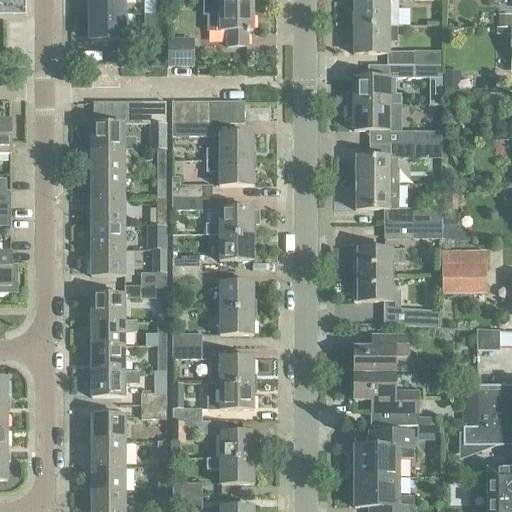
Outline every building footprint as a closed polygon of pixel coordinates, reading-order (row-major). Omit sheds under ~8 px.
[(123,15),(123,0),(90,0),(90,15),(123,15)] [(155,0),(156,16),(159,16),(167,16),(167,0),(155,0)] [(356,0),(356,29),(397,29),(398,29),(399,29),(399,27),(399,12),(399,2),(389,1),(389,0),(356,0)] [(204,17),(204,18),(207,18),(208,18),(208,32),(208,34),(226,34),(226,50),(249,50),(249,34),(253,34),(253,2),(210,2),(204,2),(204,17)] [(123,15),(90,15),(90,41),(123,41),(130,42),(130,32),(123,32),(123,15)] [(156,16),(156,34),(167,34),(167,16),(159,16),(156,16)] [(511,16),(499,17),(498,29),(511,29),(511,17),(511,16)] [(397,29),(356,29),(356,56),(388,56),(388,54),(388,44),(398,44),(398,29),(397,29)] [(156,34),(154,34),(154,48),(167,48),(167,34),(156,34)] [(193,41),(167,41),(167,67),(193,67),(193,41)] [(119,54),(105,54),(105,66),(119,66),(119,54)] [(413,54),(413,68),(442,68),(442,54),(413,54)] [(167,84),(192,84),(193,68),(167,68),(167,84)] [(413,68),(389,68),(389,81),(390,81),(390,80),(413,80),(429,80),(442,80),(442,68),(413,68)] [(347,94),(347,107),(390,107),(390,81),(389,81),(353,81),(353,94),(347,94)] [(443,83),(443,93),(461,93),(461,83),(443,83)] [(233,126),(232,103),(220,104),(220,127),(233,126)] [(232,103),(233,126),(244,126),(244,103),(232,103)] [(105,104),(94,105),(94,126),(98,126),(105,126),(105,104)] [(117,126),(117,104),(105,104),(105,126),(117,126)] [(129,126),(129,104),(117,104),(117,126),(124,126),(129,126)] [(129,104),(129,126),(141,126),(141,104),(129,104)] [(153,104),(141,104),(141,126),(149,126),(150,126),(154,126),(153,104)] [(166,104),(153,104),(154,126),(156,126),(166,126),(166,104)] [(184,127),(184,104),(171,104),(171,127),(184,127)] [(196,104),(184,104),(184,127),(196,127),(196,104)] [(208,127),(208,104),(196,104),(196,127),(206,127),(208,127)] [(220,104),(208,104),(208,127),(220,127),(220,104)] [(443,106),(443,120),(453,120),(453,106),(443,106)] [(390,107),(347,107),(347,121),(353,121),(353,133),(389,133),(389,134),(401,134),(401,107),(390,107)] [(0,122),(0,155),(11,156),(10,122),(0,122)] [(91,129),(86,129),(86,143),(91,143),(91,149),(91,152),(91,153),(124,153),(137,153),(137,139),(124,139),(124,126),(117,126),(105,126),(98,126),(94,126),(91,126),(91,129)] [(154,126),(150,126),(150,152),(156,152),(157,152),(166,152),(166,126),(156,126),(154,126)] [(184,127),(171,127),(171,139),(202,139),(206,127),(196,127),(184,127)] [(441,134),(404,134),(404,147),(427,147),(441,147),(442,147),(442,134),(441,134)] [(220,152),(207,152),(207,163),(253,163),(253,137),(220,137),(220,152)] [(427,147),(404,147),(404,161),(428,161),(427,147)] [(166,152),(157,152),(157,177),(166,177),(166,152)] [(124,153),(91,153),(91,177),(124,177),(124,153)] [(389,160),(358,160),(357,186),(398,187),(398,170),(397,170),(397,161),(391,161),(391,160),(389,160)] [(253,163),(207,163),(207,174),(220,174),(220,189),(253,189),(253,163)] [(444,170),(444,183),(457,183),(457,174),(452,170),(444,170)] [(124,177),(91,177),(91,203),(124,203),(124,177)] [(157,177),(157,203),(166,203),(166,177),(157,177)] [(171,201),(200,201),(212,201),(212,190),(181,190),(181,180),(171,180),(171,201)] [(390,187),(357,186),(357,212),(385,212),(389,212),(389,211),(397,211),(397,203),(398,203),(398,187),(390,187)] [(426,187),(426,200),(441,200),(441,187),(426,187)] [(0,205),(11,205),(11,193),(0,192),(0,205)] [(442,212),(458,212),(458,196),(442,196),(442,212)] [(171,201),(172,214),(200,214),(200,201),(171,201)] [(124,228),(124,203),(91,203),(91,228),(124,228)] [(157,203),(157,210),(157,228),(166,228),(166,203),(157,203)] [(0,205),(0,218),(11,219),(11,205),(0,205)] [(220,210),(220,237),(253,236),(253,226),(259,226),(259,212),(253,212),(253,210),(220,210)] [(413,211),(413,225),(441,226),(441,217),(441,212),(413,211)] [(458,217),(441,217),(441,226),(441,241),(458,241),(458,217)] [(441,226),(413,225),(413,242),(441,242),(441,241),(441,226)] [(124,253),(124,228),(91,228),(91,253),(124,253)] [(157,228),(157,253),(166,253),(166,228),(157,228)] [(253,236),(220,237),(220,263),(253,263),(253,236)] [(354,252),(354,278),(392,278),(392,266),(404,266),(404,253),(392,253),(392,252),(354,252)] [(124,253),(91,253),(91,279),(125,279),(124,253)] [(486,253),(441,253),(441,298),(486,297),(486,253)] [(0,295),(18,295),(18,267),(12,267),(12,266),(12,254),(10,254),(0,254),(0,295)] [(172,276),(201,275),(201,262),(171,262),(172,276)] [(140,275),(140,289),(166,289),(166,275),(140,275)] [(201,275),(172,276),(172,288),(202,288),(201,275)] [(354,278),(354,304),(379,304),(384,304),(384,312),(400,312),(400,293),(392,293),(392,278),(354,278)] [(220,312),(253,312),(253,286),(220,286),(220,312)] [(166,289),(140,289),(140,301),(166,302),(166,289)] [(91,324),(124,324),(125,298),(91,298),(91,324)] [(253,312),(220,312),(220,338),(253,338),(253,312)] [(411,313),(411,329),(439,330),(440,314),(411,313)] [(157,323),(157,349),(166,349),(166,323),(157,323)] [(124,324),(91,324),(91,350),(124,350),(124,335),(137,335),(137,325),(124,325),(124,324)] [(500,350),(500,334),(477,334),(477,354),(500,354),(500,350)] [(511,335),(500,334),(500,350),(511,349),(511,335)] [(172,349),(201,349),(201,336),(172,336),(172,349)] [(384,347),(370,347),(354,347),(354,375),(395,376),(395,359),(407,359),(407,337),(384,337),(384,347)] [(166,349),(157,349),(157,374),(166,374),(166,349)] [(201,349),(172,349),(172,362),(201,362),(201,349)] [(124,375),(124,374),(124,350),(91,350),(91,375),(124,375)] [(209,364),(209,386),(254,386),(254,362),(220,362),(220,364),(209,364)] [(124,374),(124,375),(91,375),(91,401),(124,401),(124,386),(140,386),(140,374),(124,374)] [(354,375),(354,402),(371,402),(371,430),(417,430),(417,394),(395,394),(395,376),(354,375)] [(207,388),(208,413),(220,412),(254,412),(254,387),(254,386),(209,386),(207,386),(207,388)] [(477,430),(464,430),(464,449),(511,448),(511,472),(487,473),(487,478),(487,506),(487,511),(511,511),(511,388),(488,389),(488,395),(478,395),(478,389),(477,389),(477,409),(477,430)] [(140,410),(166,410),(166,396),(140,396),(140,410)] [(477,430),(477,409),(462,409),(462,430),(464,430),(477,430)] [(166,422),(166,410),(140,410),(141,422),(166,422)] [(172,424),(202,424),(202,411),(172,411),(172,424)] [(91,445),(125,445),(125,419),(91,419),(91,445)] [(437,420),(418,420),(418,429),(437,429),(437,420)] [(202,437),(202,424),(172,424),(172,437),(202,437)] [(350,456),(350,467),(352,470),(353,470),(353,480),(355,480),(392,480),(399,480),(399,461),(414,461),(414,433),(382,433),(382,448),(353,448),(353,454),(352,454),(350,456)] [(220,436),(220,437),(220,461),(254,461),(254,436),(220,436)] [(166,444),(164,444),(157,444),(157,470),(166,470),(166,444)] [(125,445),(91,445),(91,470),(125,470),(125,445)] [(207,462),(207,473),(220,473),(220,487),(254,487),(254,461),(220,461),(220,462),(207,462)] [(125,495),(125,470),(91,470),(91,495),(125,495)] [(166,495),(166,470),(157,470),(157,495),(166,495)] [(352,490),(350,493),(350,504),(352,506),(353,506),(353,511),(368,511),(383,511),(382,511),(413,511),(414,499),(399,499),(399,480),(392,480),(355,480),(353,480),(353,490),(352,490)] [(172,499),(202,499),(202,486),(172,486),(172,499)] [(124,511),(125,495),(91,495),(91,511),(124,511)] [(166,511),(166,495),(157,495),(156,511),(166,511)] [(202,511),(202,499),(172,499),(172,511),(202,511)]
